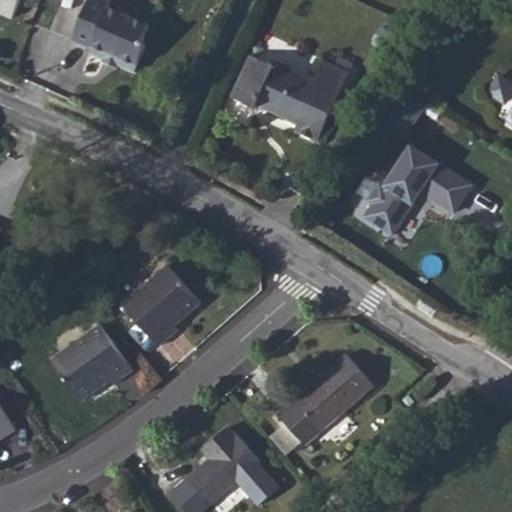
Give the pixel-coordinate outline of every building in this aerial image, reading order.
[(0,0),(0,6),(16,13),(21,0),(0,0)] [(107,0),(90,0),(73,41),(92,48),(90,52),(106,58),(107,59),(109,53),(115,55),(119,63),(120,64),(136,71),(146,46),(144,41),(150,25),(110,8),(112,2),(107,0)] [(0,6),(0,12),(13,18),(16,13),(0,6)] [(104,62),(118,68),(120,64),(119,63),(115,55),(109,53),(107,59),(106,58),(104,62)] [(252,56),(233,97),(258,109),(260,105),(263,99),(273,103),(270,110),(301,124),(297,132),(319,142),(350,73),(354,64),(340,58),(336,66),(324,61),(315,80),(276,62),(274,66),(252,56)] [(496,82),(511,91),(511,67),(507,65),(496,82)] [(409,136),(428,102),(406,90),(388,125),(409,136)] [(260,105),(270,110),(273,103),(263,99),(260,105)] [(375,204),(366,217),(394,235),(415,203),(414,195),(418,188),(423,191),(455,212),(473,186),(413,146),(386,187),(381,184),(370,201),(375,204)] [(414,195),(415,203),(423,191),(418,188),(414,195)] [(124,304),(160,346),(179,330),(176,326),(202,302),(169,265),(124,304)] [(26,286),(12,266),(0,273),(0,283),(9,298),(26,286)] [(53,360),(82,401),(111,380),(114,385),(134,370),(102,325),(53,360)] [(303,442),(306,445),(375,386),(348,355),(279,414),(287,423),(303,442)] [(403,399),(409,406),(415,402),(409,395),(403,399)] [(0,440),(17,430),(0,402),(0,440)] [(288,455),(303,442),(287,423),(272,436),(288,455)] [(228,427),(203,449),(212,459),(172,494),(188,511),(201,511),(238,481),(259,505),(281,487),(259,462),(261,460),(239,435),(237,437),(228,427)]
